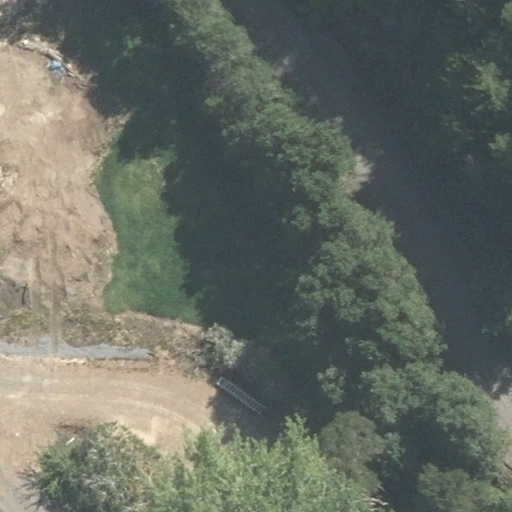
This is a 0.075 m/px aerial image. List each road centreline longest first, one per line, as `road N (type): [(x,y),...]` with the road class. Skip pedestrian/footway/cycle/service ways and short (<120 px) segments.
road 1 (unknown): [(288,0),(511,364)]
road 2 (unknown): [(0,373),(125,369),(205,390),(246,426),(263,478),(263,511)]
